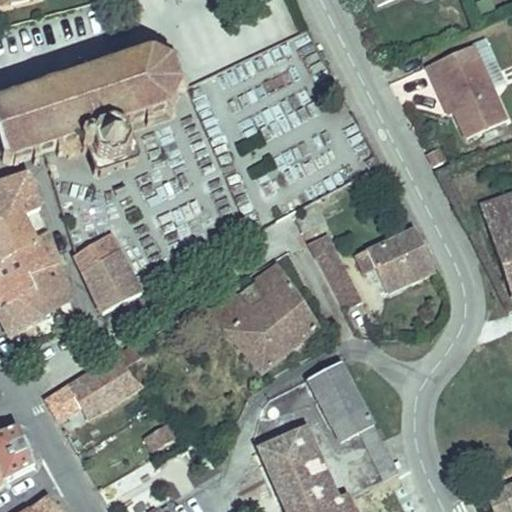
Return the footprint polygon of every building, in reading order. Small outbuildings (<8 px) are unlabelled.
[(375,0),(381,14),(412,0),(375,0)] [(430,73),(443,100),(448,98),(458,117),(471,142),(510,123),(482,65),(463,74),(456,60),(430,73)] [(38,174),(42,172),(57,167),(60,175),(64,174),(72,177),(72,180),(76,179),(77,178),(77,176),(81,172),(83,173),(85,171),(81,168),(84,165),(91,169),(95,182),(95,183),(91,185),(95,194),(100,192),(102,194),(111,190),(110,187),(128,178),(129,182),(137,179),(136,174),(139,173),(135,163),(130,165),(126,155),(125,152),(134,149),(135,148),(134,144),(151,137),(152,141),(158,138),(156,134),(176,125),(182,126),(182,121),(180,120),(183,104),(191,105),(191,103),(190,100),(184,99),(177,79),(182,77),(179,68),(152,65),(147,65),(139,67),(0,111),(0,156),(1,161),(0,162),(0,179),(5,182),(10,180),(11,183),(17,181),(17,177),(32,172),(34,178),(36,178),(39,176),(38,174)] [(448,98),(443,100),(452,119),(458,117),(448,98)] [(0,194),(0,241),(40,219),(39,214),(29,183),(0,194)] [(481,204),(493,236),(511,228),(511,191),(482,203),(481,204)] [(40,219),(0,241),(0,277),(51,247),(43,229),(40,219)] [(511,228),(493,236),(511,287),(511,228)] [(416,238),(373,257),(392,299),(437,280),(418,238),(416,238)] [(51,247),(0,277),(0,311),(4,321),(37,301),(33,290),(61,274),(51,247)] [(110,248),(77,266),(80,273),(86,284),(121,265),(110,248)] [(364,281),(376,276),(365,252),(354,257),(364,281)] [(121,265),(86,284),(104,321),(143,301),(121,265)] [(279,269),(258,284),(270,299),(228,333),(266,375),(271,372),(324,328),(279,269)] [(334,269),(327,272),(351,315),(367,306),(346,271),(337,275),(334,269)] [(37,301),(4,321),(14,342),(15,345),(76,307),(61,274),(33,290),(37,301)] [(234,302),(227,293),(205,307),(228,333),(270,299),(258,284),(234,302)] [(193,314),(180,322),(185,331),(199,324),(193,314)] [(138,349),(121,360),(127,370),(144,360),(138,349)] [(50,405),(62,424),(126,385),(130,389),(138,385),(130,376),(127,370),(121,360),(50,403),(50,405)] [(344,363),(312,381),(344,444),(364,433),(391,480),(404,473),(370,411),(344,363)] [(166,423),(141,443),(154,458),(179,438),(166,423)] [(308,427),(262,450),(285,501),(290,511),(352,511),(359,509),(354,497),(352,494),(343,498),(332,478),(308,427)] [(19,430),(0,437),(0,464),(10,486),(38,469),(19,430)] [(89,472),(113,489),(130,465),(106,448),(89,472)] [(0,464),(0,493),(10,486),(0,464)] [(359,509),(352,511),(381,511),(376,500),(394,492),(389,481),(354,497),(359,509)] [(511,511),(511,487),(498,494),(491,497),(498,511),(511,511)]
